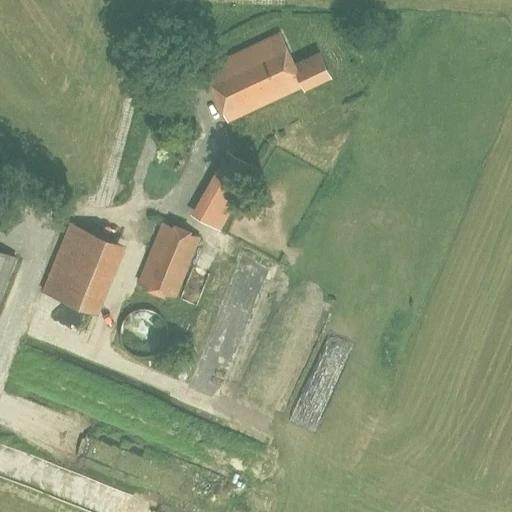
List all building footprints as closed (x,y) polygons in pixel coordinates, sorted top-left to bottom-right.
[(280,34),(204,69),(228,120),(294,89),(285,69),(294,64),(280,34)] [(332,76),(321,52),(294,64),(285,69),(294,89),(304,84),(306,88),(332,76)] [(199,216),(219,228),(257,166),(237,154),(199,216)] [(163,220),(140,282),(176,296),(200,235),(163,220)] [(127,243),(70,221),(42,289),(99,312),(127,243)] [(0,298),(16,257),(0,250),(0,298)]
